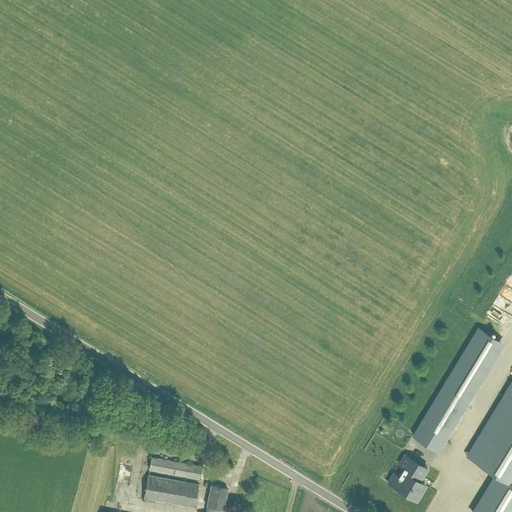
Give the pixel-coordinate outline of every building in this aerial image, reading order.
[(444,385),(471,401),(505,343),(479,327),(444,385)] [(497,471),(472,511),(473,511),(511,511),(511,383),(469,454),(497,471)] [(444,385),(426,413),(452,429),(471,401),(444,385)] [(452,429),(426,413),(414,433),(440,450),(452,429)] [(151,456),(148,469),(199,478),(202,466),(151,456)] [(409,456),(393,483),(415,497),(424,482),(419,479),(427,467),(409,456)] [(148,474),(143,498),(194,507),(198,483),(148,474)] [(204,511),(203,511),(217,511),(218,508),(222,509),(227,488),(210,484),(206,506),(207,506),(205,511),(204,511)]
